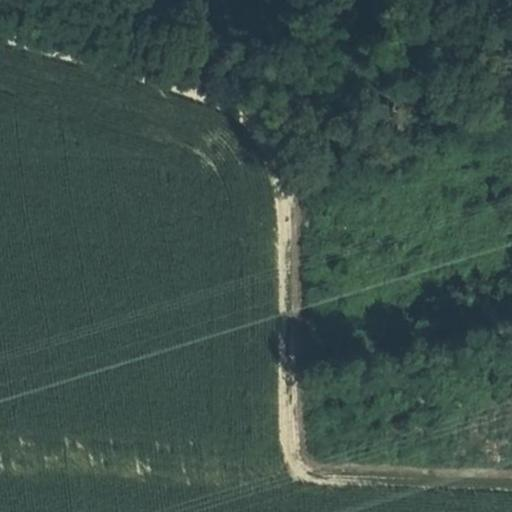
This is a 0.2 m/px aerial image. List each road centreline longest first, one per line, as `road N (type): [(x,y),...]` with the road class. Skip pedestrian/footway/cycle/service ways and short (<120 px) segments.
road 1 (track): [(0,30),(218,99),(259,126),(285,211),(289,441),(304,476)]
road 2 (track): [(0,465),(511,488)]
